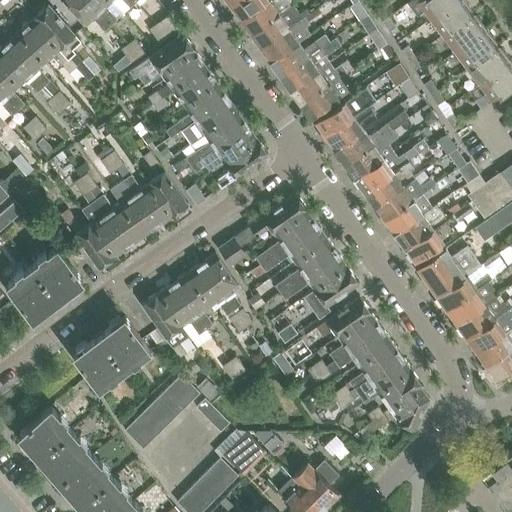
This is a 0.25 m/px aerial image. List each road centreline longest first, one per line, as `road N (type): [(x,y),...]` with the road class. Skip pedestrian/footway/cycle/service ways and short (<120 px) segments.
road 1 (residential): [(0,376),(301,155)]
road 2 (residential): [(453,408),(450,361),(301,155)]
road 3 (residential): [(301,155),(192,0)]
road 4 (residential): [(360,511),(453,408)]
